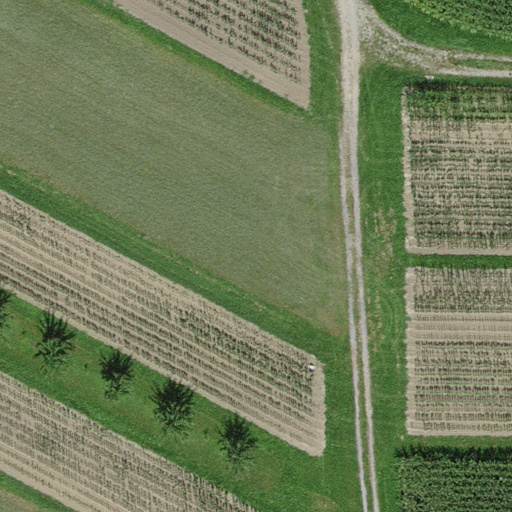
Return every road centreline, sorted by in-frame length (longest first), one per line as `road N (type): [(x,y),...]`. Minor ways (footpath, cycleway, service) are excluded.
road 1 (track): [(378,511),(353,166),(354,4)]
road 2 (track): [(511,67),(441,63),(388,42),(352,0)]
